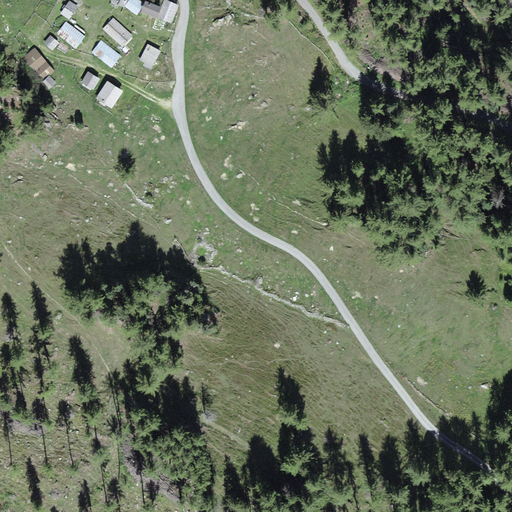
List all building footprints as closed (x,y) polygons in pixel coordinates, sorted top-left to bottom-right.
[(70,16),(78,5),(71,0),(69,0),(62,11),(70,16)] [(111,0),(171,24),(179,4),(168,0),(163,0),(161,7),(144,0),(143,0),(111,0)] [(103,27),(123,46),(134,34),(114,16),(103,27)] [(76,46),(86,34),(67,19),(58,31),(76,46)] [(113,66),(122,54),(102,39),(93,50),(113,66)] [(152,68),(162,49),(148,43),(139,61),(152,68)] [(39,45),(26,52),(40,78),(53,71),(39,45)] [(107,80),(96,98),(113,108),(124,89),(107,80)]
